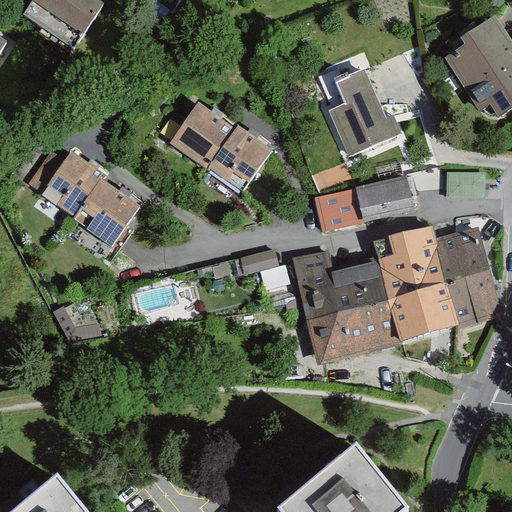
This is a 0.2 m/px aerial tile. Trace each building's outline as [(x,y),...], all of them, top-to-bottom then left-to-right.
[(92,0),(38,0),(23,20),(74,57),(107,11),(92,0)] [(150,0),(173,17),(185,0),(150,0)] [(511,114),(511,50),(494,23),(461,43),(467,53),(449,65),(481,117),(492,110),(500,122),(511,114)] [(0,35),(0,59),(12,44),(0,35)] [(365,75),(337,87),(347,110),(333,116),(353,162),(395,144),(404,140),(396,120),(386,124),(365,75)] [(212,170),(238,133),(201,107),(175,144),(212,170)] [(239,130),(238,133),(212,170),(245,193),(273,153),(239,130)] [(46,193),(78,216),(104,180),(108,174),(76,151),(46,193)] [(416,207),(404,155),(355,166),(362,193),(318,203),(326,237),(372,227),(370,218),(416,207)] [(487,173),(420,173),(420,186),(450,186),(450,198),(488,198),(487,186),(487,173)] [(142,207),(104,180),(78,216),(116,243),(142,207)] [(332,259),(301,267),(307,292),(320,341),(325,361),(424,336),(462,326),(504,315),(501,301),(483,233),(442,244),(438,226),(380,241),(386,261),(335,274),(332,259)] [(278,246),(246,254),(250,271),(283,262),(278,246)] [(410,511),(359,447),(279,511),(410,511)] [(16,511),(88,511),(61,477),(16,511)]
